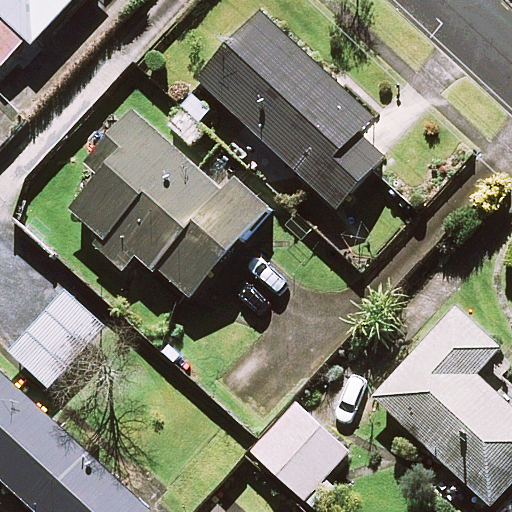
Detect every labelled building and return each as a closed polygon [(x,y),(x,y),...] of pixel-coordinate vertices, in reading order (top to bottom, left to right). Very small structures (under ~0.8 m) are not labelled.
[(0,0),(0,65),(12,77),(83,0),(0,0)] [(379,120),(266,16),(205,83),(344,212),(393,159),(366,134),(379,120)] [(211,178),(142,114),(94,166),(107,178),(77,211),(106,238),(99,246),(130,274),(145,257),(195,302),(278,211),(225,163),(211,178)] [(109,330),(71,296),(17,355),(54,390),(109,330)] [(507,351),(464,311),(381,400),(497,508),(511,491),(511,405),(482,378),(507,351)] [(152,511),(0,368),(0,474),(40,511),(152,511)] [(356,454),(301,406),(258,454),(312,503),(356,454)] [(251,511),(237,498),(223,511),(251,511)]
